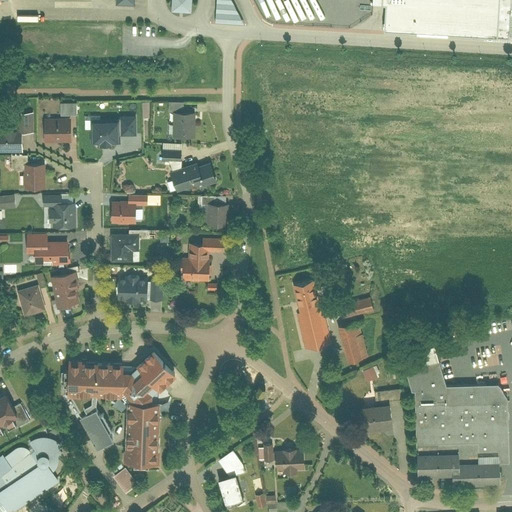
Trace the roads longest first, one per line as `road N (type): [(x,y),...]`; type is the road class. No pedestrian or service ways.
road 1 (residential): [(221,343),(249,217),(227,123),(229,51)]
road 2 (residential): [(511,73),(229,51)]
road 3 (residential): [(410,494),(221,343)]
road 4 (residential): [(229,51),(0,43)]
road 5 (residential): [(97,326),(95,174)]
road 6 (residential): [(221,343),(190,411),(188,470)]
road 7 (residential): [(221,343),(151,327),(97,326)]
